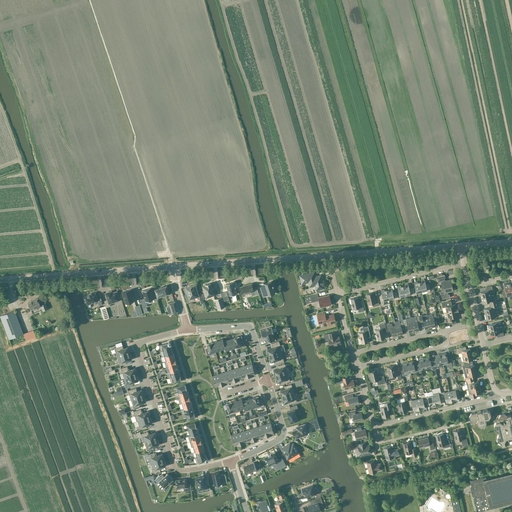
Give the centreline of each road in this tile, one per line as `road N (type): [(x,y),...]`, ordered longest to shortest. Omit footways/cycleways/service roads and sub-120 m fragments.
road 1 (unclassified): [(170,267),(456,246)]
road 2 (residential): [(187,329),(135,344),(177,469),(229,461)]
road 3 (unclassified): [(0,280),(170,267)]
road 4 (residential): [(371,426),(493,391)]
road 5 (residential): [(337,293),(460,263)]
